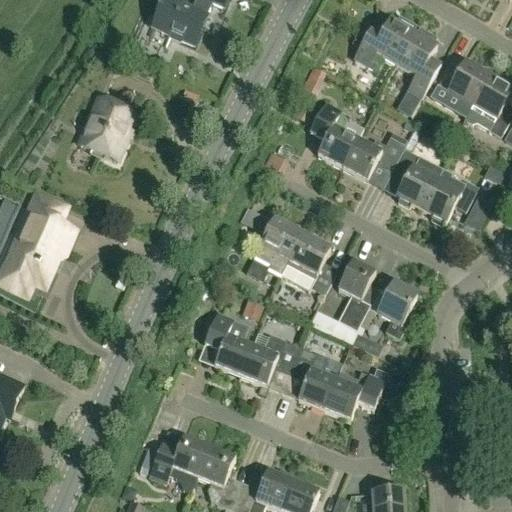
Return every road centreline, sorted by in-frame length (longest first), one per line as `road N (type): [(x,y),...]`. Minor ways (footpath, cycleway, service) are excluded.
road 1 (unclassified): [(60,511),(134,334),(299,0)]
road 2 (residential): [(450,460),(355,465),(187,400)]
road 3 (residential): [(471,282),(282,192)]
road 4 (residential): [(450,460),(439,317),(471,282)]
